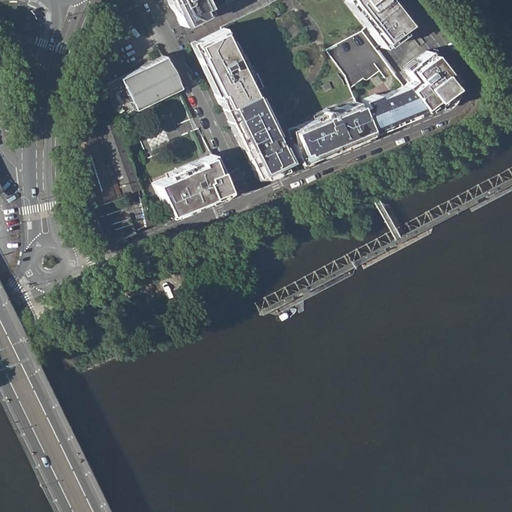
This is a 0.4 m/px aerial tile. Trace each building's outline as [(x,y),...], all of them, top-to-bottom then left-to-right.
[(168,0),(181,26),(209,12),(203,0),(168,0)] [(344,0),(365,26),(382,47),(412,24),(393,0),(344,0)] [(325,49),(344,76),(349,87),(363,77),(365,78),(367,78),(369,78),(383,67),(387,64),(361,30),(325,49)] [(248,77),(230,39),(227,40),(223,31),(191,46),(222,108),(252,93),(255,91),(265,86),(258,72),(252,75),(248,77)] [(402,64),(404,68),(412,78),(403,85),(405,88),(419,107),(422,110),(423,111),(436,109),(439,108),(443,107),(449,102),(454,94),(456,83),(455,75),(450,66),(442,59),(430,47),(427,49),(413,60),(411,58),(402,64)] [(134,109),(177,88),(169,70),(161,55),(129,71),(124,73),(119,76),(114,79),(103,84),(115,118),(134,109)] [(359,106),(369,133),(405,119),(423,111),(422,110),(419,107),(405,88),(403,85),(386,92),(378,95),(377,93),(362,99),(364,104),(359,106)] [(222,108),(233,131),(256,177),(262,178),(269,177),(278,175),(293,168),(281,142),(278,144),(277,142),(282,135),(273,129),(255,91),(252,93),(222,108)] [(299,165),(370,135),(369,133),(359,106),(356,100),(338,107),(336,104),(327,108),(325,107),(323,108),(322,108),(321,110),(311,114),(313,118),(288,128),(290,137),(299,165)] [(115,118),(95,126),(119,195),(139,187),(115,118)] [(95,126),(65,139),(88,206),(119,195),(95,126)] [(220,170),(212,152),(165,172),(166,177),(152,182),(168,217),(221,195),(227,190),(227,185),(227,180),(226,175),(222,170),(220,170)] [(139,187),(136,188),(140,200),(145,226),(152,223),(139,187)] [(96,203),(88,206),(100,245),(109,241),(96,203)] [(116,219),(122,236),(132,232),(126,215),(116,219)]
